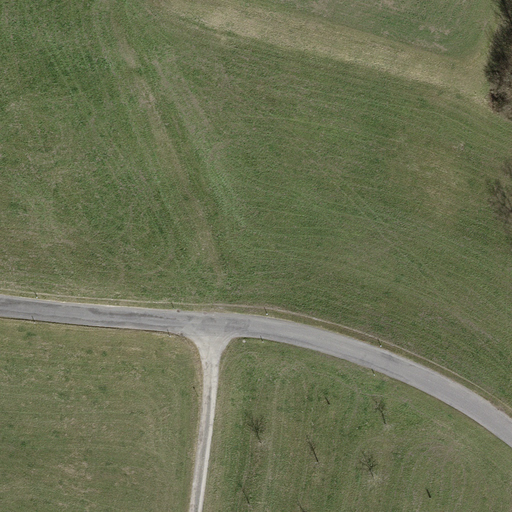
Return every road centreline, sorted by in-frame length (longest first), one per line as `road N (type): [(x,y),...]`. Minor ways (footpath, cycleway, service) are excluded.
road 1 (unclassified): [(511,438),(414,380),(303,341),(0,310)]
road 2 (track): [(217,332),(193,511)]
